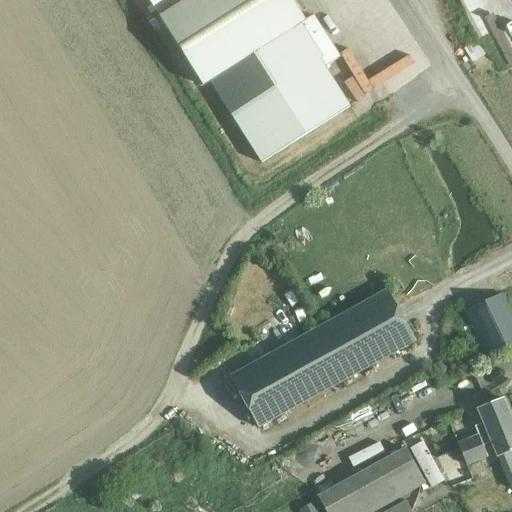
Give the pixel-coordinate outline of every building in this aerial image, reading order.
[(151,0),(207,85),(214,81),(267,161),(354,104),(328,65),(343,55),(316,14),(308,19),(295,0),(151,0)] [(259,427),(417,342),(389,291),(231,376),(259,427)] [(511,343),(511,312),(503,295),(466,313),(488,356),(511,343)] [(498,456),(511,449),(511,417),(503,398),(477,411),(498,456)] [(423,418),(408,422),(411,435),(426,431),(423,418)] [(163,442),(191,460),(198,449),(170,431),(163,442)] [(478,435),(459,443),(468,465),(487,457),(478,435)] [(406,449),(318,497),(325,511),(374,511),(426,484),(406,449)] [(198,452),(194,465),(220,473),(224,460),(198,452)] [(406,500),(385,511),(409,511),(412,511),(406,500)] [(319,511),(314,503),(299,511),(319,511)]
